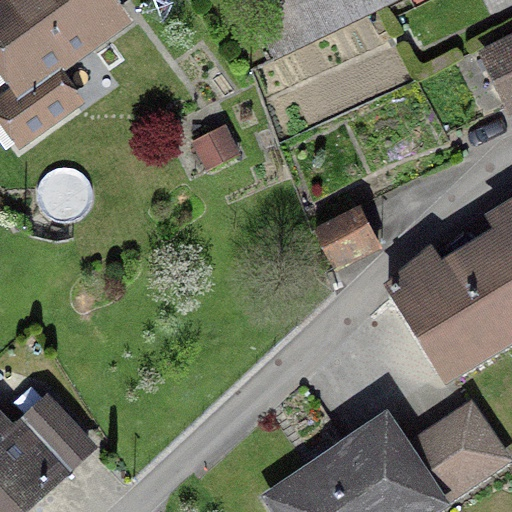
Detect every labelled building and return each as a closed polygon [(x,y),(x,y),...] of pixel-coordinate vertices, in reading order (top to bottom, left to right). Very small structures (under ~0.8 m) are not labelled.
[(48,74),(116,25),(97,0),(2,0),(0,2),(0,70),(16,92),(0,103),(0,122),(17,146),(71,106),(48,74)] [(398,0),(248,0),(241,3),(270,63),(398,0)] [(511,44),(480,62),(502,109),(511,103),(511,44)] [(373,249),(354,212),(311,233),(330,271),(373,249)] [(384,293),(436,376),(511,329),(511,238),(436,285),(421,262),(384,293)] [(61,471),(83,450),(43,407),(21,427),(61,471)] [(466,410),(411,447),(447,499),(501,463),(466,410)] [(427,511),(434,508),(380,426),(268,502),(274,511),(427,511)] [(0,511),(17,511),(47,485),(0,434),(0,511)]
